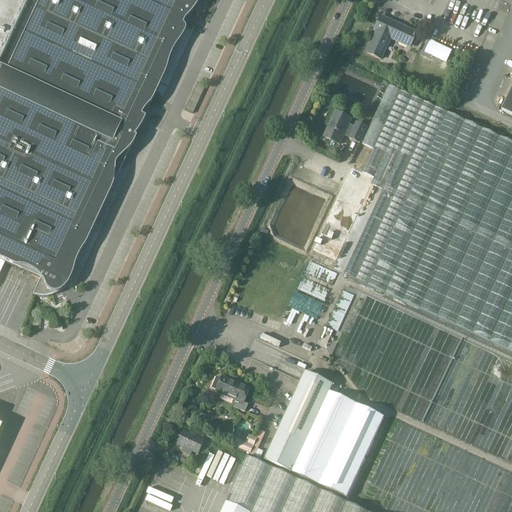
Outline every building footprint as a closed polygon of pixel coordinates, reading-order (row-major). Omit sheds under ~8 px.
[(0,0),(0,60),(27,0),(0,0)] [(38,0),(28,23),(51,34),(96,55),(141,76),(160,85),(164,76),(165,73),(166,70),(167,67),(168,63),(169,61),(170,58),(171,55),(172,53),(173,50),(175,48),(177,45),(178,43),(180,40),(181,38),(183,36),(184,33),(185,32),(185,31),(185,30),(185,29),(185,28),(184,27),(184,26),(183,26),(182,25),(185,21),(188,17),(192,13),(194,10),(195,8),(197,6),(198,3),(199,0),(38,0)] [(380,60),(389,39),(409,48),(416,34),(380,18),(374,32),(375,33),(366,53),(380,60)] [(86,243),(121,169),(130,149),(131,147),(132,145),(133,144),(136,138),(134,137),(138,132),(138,131),(140,128),(142,125),(143,123),(145,118),(141,116),(148,106),(150,104),(151,103),(152,101),(153,99),(160,85),(141,76),(96,55),(51,34),(28,23),(6,70),(2,68),(0,72),(0,260),(40,279),(32,296),(33,297),(36,297),(40,298),(41,298),(44,298),(48,297),(53,296),(55,295),(57,294),(59,293),(60,293),(60,292),(61,291),(63,290),(64,289),(65,287),(66,287),(67,287),(67,286),(66,286),(68,284),(69,281),(71,277),(72,275),(72,273),(73,270),(74,266),(75,263),(76,261),(77,259),(78,256),(81,252),(82,250),(84,247),(85,245),(86,243)] [(429,41),(424,53),(446,64),(452,52),(429,41)] [(511,70),(494,109),(511,117),(511,70)] [(335,261),(332,269),(347,276),(511,352),(511,144),(389,87),(362,145),(374,150),(362,174),(374,179),(335,261)] [(339,145),(344,135),(350,138),(349,139),(359,144),(367,129),(356,124),(354,128),(348,125),(351,120),(336,113),(324,138),(339,145)] [(325,269),(321,280),(333,283),(337,273),(325,269)] [(344,321),(353,293),(342,290),(334,318),(344,321)] [(350,499),(378,511),(511,511),(511,358),(360,292),(331,355),(360,394),(391,408),(350,499)] [(333,386),(311,375),(305,373),(264,461),(347,499),(384,418),(330,393),(333,386)] [(243,403),(249,389),(221,378),(220,380),(216,378),(211,388),(216,390),(215,392),(234,400),(231,407),(244,413),(247,405),(243,403)] [(189,458),(191,453),(197,456),(202,443),(182,434),(176,446),(183,449),(181,454),(189,458)] [(238,439),(235,447),(255,456),(262,441),(249,436),(246,443),(238,439)] [(364,511),(248,458),(223,511),(364,511)]
